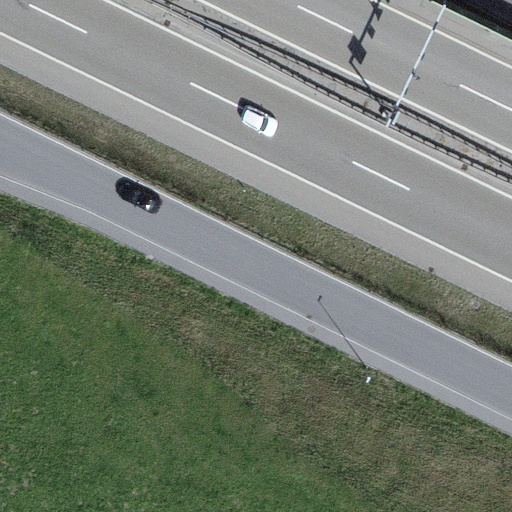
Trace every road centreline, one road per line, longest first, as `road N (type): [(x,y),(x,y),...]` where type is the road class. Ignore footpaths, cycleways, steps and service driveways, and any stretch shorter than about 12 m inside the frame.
road 1 (residential): [(0,147),(511,395)]
road 2 (motorway): [(16,0),(511,240)]
road 3 (motorway): [(511,108),(288,0)]
